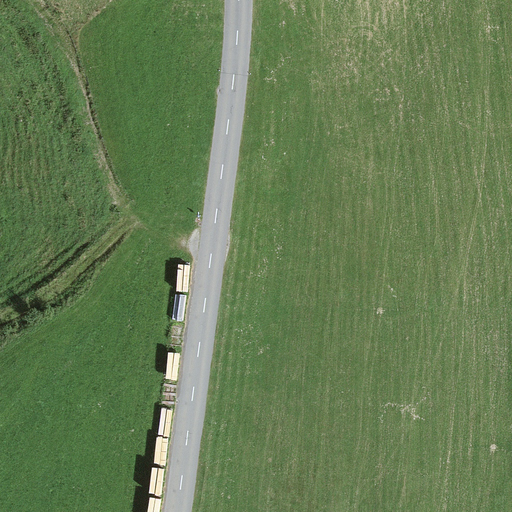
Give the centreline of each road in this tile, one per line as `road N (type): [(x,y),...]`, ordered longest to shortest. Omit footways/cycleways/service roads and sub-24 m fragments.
road 1 (tertiary): [(238,0),(178,511)]
road 2 (track): [(26,0),(68,58),(121,200),(212,258)]
road 3 (track): [(0,320),(61,288),(135,216)]
